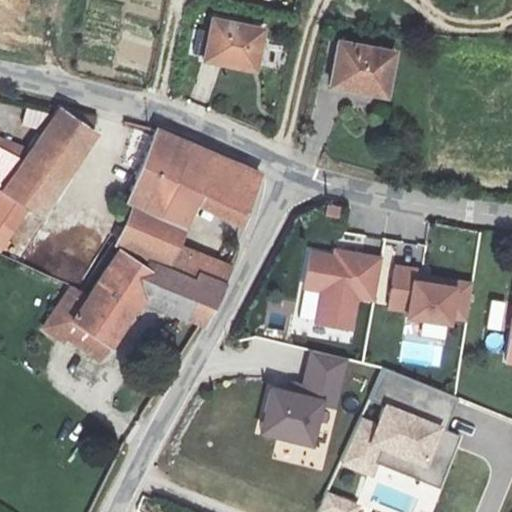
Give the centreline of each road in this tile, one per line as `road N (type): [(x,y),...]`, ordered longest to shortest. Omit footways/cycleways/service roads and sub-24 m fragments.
road 1 (residential): [(282,170),(256,252),(116,511)]
road 2 (unclassified): [(0,71),(197,122),(282,170)]
road 3 (unclassified): [(282,170),(345,194),(511,217)]
road 4 (track): [(324,0),(282,170)]
